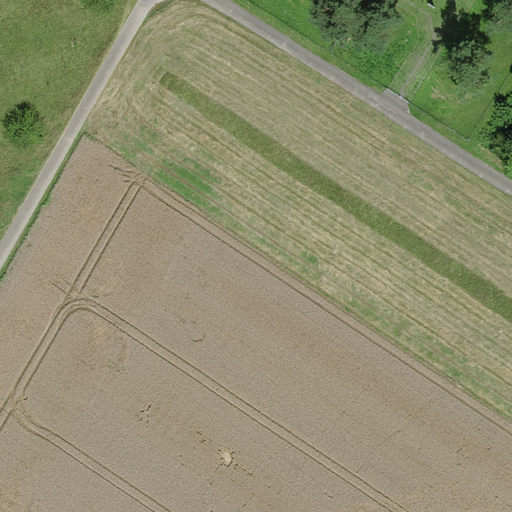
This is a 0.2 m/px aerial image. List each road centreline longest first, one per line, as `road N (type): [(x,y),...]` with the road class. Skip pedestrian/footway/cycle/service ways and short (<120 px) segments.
road 1 (track): [(511,187),(213,0)]
road 2 (track): [(148,0),(0,255)]
